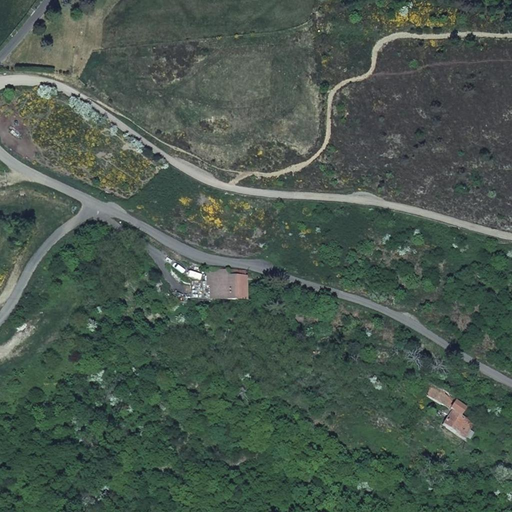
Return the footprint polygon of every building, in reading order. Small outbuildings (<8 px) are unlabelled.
[(245,280),(229,278),(229,275),(208,271),(207,280),(206,284),(210,285),(207,297),(225,300),(241,303),(245,280)] [(229,278),(245,280),(247,274),(230,272),(229,275),(229,278)] [(194,298),(224,303),(225,300),(207,297),(210,285),(206,284),(207,280),(192,277),(191,280),(193,281),(194,298)] [(425,396),(448,411),(451,407),(457,398),(434,385),(425,396)] [(441,422),(465,437),(478,423),(451,407),(448,411),(441,422)]
